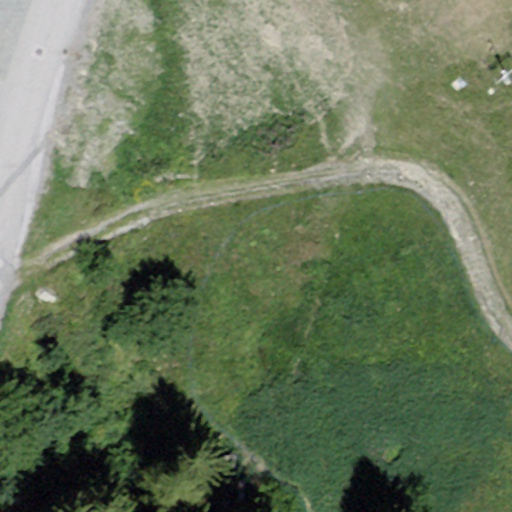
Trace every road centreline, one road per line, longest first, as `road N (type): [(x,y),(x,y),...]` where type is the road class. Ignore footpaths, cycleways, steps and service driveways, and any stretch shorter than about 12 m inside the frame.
road 1 (track): [(0,286),(187,198),(331,169),(410,174),(450,204),(511,323)]
road 2 (residential): [(50,0),(0,252)]
